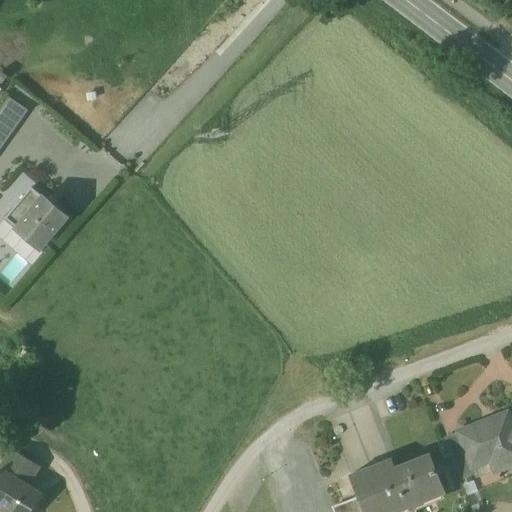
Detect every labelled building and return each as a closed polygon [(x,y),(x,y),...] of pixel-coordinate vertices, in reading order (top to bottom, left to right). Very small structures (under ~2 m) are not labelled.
[(10,94),(0,108),(0,149),(29,108),(10,94)] [(67,218),(32,188),(6,219),(18,229),(41,249),(67,218)] [(508,414),(459,433),(473,467),(500,456),(504,467),(511,463),(511,424),(511,425),(508,414)] [(39,467),(13,451),(1,470),(27,486),(39,467)] [(429,456),(395,469),(391,460),(390,460),(390,461),(353,476),(353,475),(351,475),(360,498),(365,511),(396,511),(412,506),(444,494),(445,494),(430,455),(429,455),(429,456)] [(27,486),(1,470),(0,472),(0,509),(2,507),(9,511),(32,511),(43,496),(27,486)] [(414,511),(412,506),(396,511),(365,511),(360,498),(335,507),(336,511),(414,511)]
